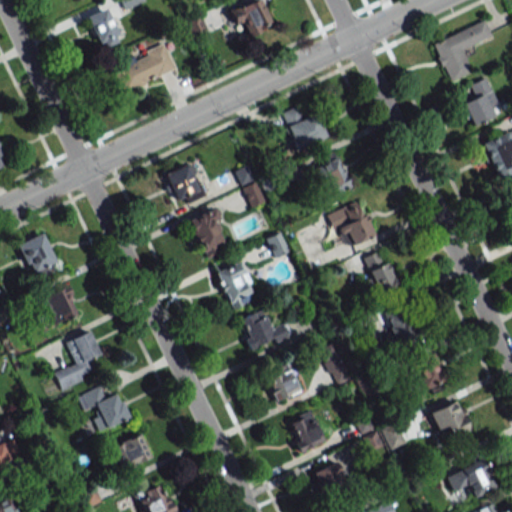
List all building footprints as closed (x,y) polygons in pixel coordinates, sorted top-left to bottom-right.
[(143,0),(142,0),(118,0),(123,10),(143,0)] [(248,0),(227,10),(240,38),(269,24),(258,0),(248,0)] [(99,50),(119,40),(102,7),(83,17),(99,50)] [(430,42),(446,81),(469,72),(459,49),(488,37),(482,21),(430,42)] [(163,46),(110,66),(120,92),(173,71),(163,46)] [(470,126),(492,116),(488,106),(495,103),(483,77),(467,85),(473,97),(460,103),(470,126)] [(278,113),(293,150),(324,137),(314,112),(302,118),(296,105),(278,113)] [(511,128),(478,142),(493,179),(511,171),(511,128)] [(311,165),(327,196),(348,185),(332,154),(311,165)] [(162,172),(173,204),(199,196),(189,164),(162,172)] [(232,171),(247,207),(261,202),(246,165),(232,171)] [(371,234),(355,200),(325,214),(341,249),(371,234)] [(185,220),(201,257),(225,247),(209,210),(185,220)] [(272,257),(286,251),(277,232),(263,239),(272,257)] [(27,272),(52,261),(39,233),(14,244),(27,272)] [(376,295),(395,287),(379,250),(359,258),(376,295)] [(252,297),(238,260),(212,269),(226,306),(252,297)] [(76,314),(61,286),(39,298),(54,326),(76,314)] [(382,313),(394,345),(412,339),(401,306),(382,313)] [(235,319),(246,350),(287,335),(282,322),(267,328),(261,309),(235,319)] [(51,372),(58,389),(95,372),(90,359),(98,355),(87,331),(63,341),(73,363),(51,372)] [(318,349),(330,384),(345,378),(333,343),(318,349)] [(430,353),(409,364),(423,393),(445,382),(430,353)] [(273,401),(296,391),(284,364),(261,374),(273,401)] [(105,396),(101,385),(75,395),(82,412),(88,409),(96,430),(126,418),(116,392),(105,396)] [(469,432),(455,399),(427,411),(442,444),(469,432)] [(321,440),(309,412),(284,422),(296,451),(321,440)] [(379,432),(389,449),(403,441),(393,424),(379,432)] [(0,438),(0,464),(17,457),(8,435),(0,438)] [(108,445),(115,469),(146,459),(139,435),(108,445)] [(466,458),(476,453),(494,491),(472,501),(466,487),(451,494),(444,479),(470,467),(466,458)] [(310,472),(321,499),(345,489),(333,462),(310,472)] [(133,498),(142,511),(162,511),(170,507),(154,484),(133,498)] [(0,499),(0,511),(13,511),(6,497),(0,499)] [(390,511),(387,501),(360,511),(390,511)] [(507,511),(507,510),(502,511),(496,511),(493,502),(469,511),(507,511)]
